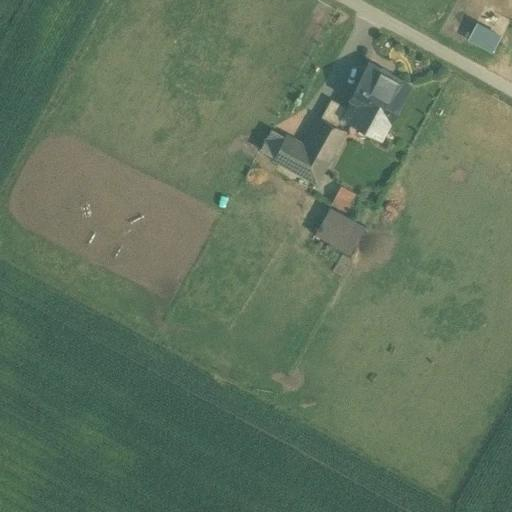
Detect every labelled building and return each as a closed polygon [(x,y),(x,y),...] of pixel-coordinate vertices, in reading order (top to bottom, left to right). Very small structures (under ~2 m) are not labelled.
[(407,86),(368,65),(351,97),(352,98),(360,102),(351,119),(379,135),(388,118),(389,118),(407,86)] [(346,108),(331,99),(321,117),(337,126),(346,108)] [(346,108),(337,126),(343,130),(354,112),(346,108)] [(321,117),(304,147),(285,136),(273,157),(316,181),(343,130),(337,126),(321,117)] [(259,149),(273,157),(285,136),(270,129),(259,149)] [(341,187),(332,203),(349,213),(359,197),(341,187)] [(364,226),(329,207),(316,232),(351,250),(364,226)]
